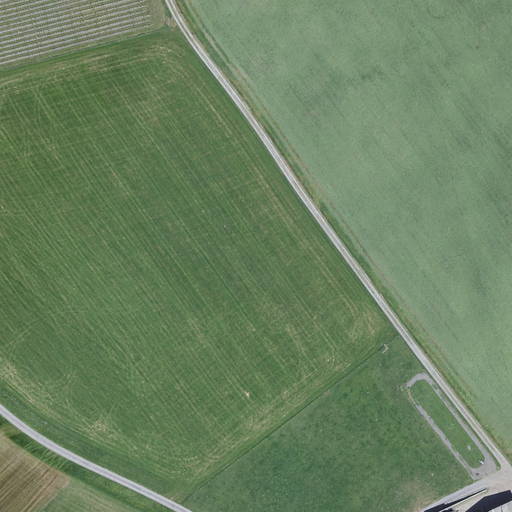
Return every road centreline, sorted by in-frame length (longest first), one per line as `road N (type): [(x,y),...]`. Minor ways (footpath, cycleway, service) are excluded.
road 1 (track): [(511,475),(168,0)]
road 2 (track): [(0,403),(51,445),(182,511)]
